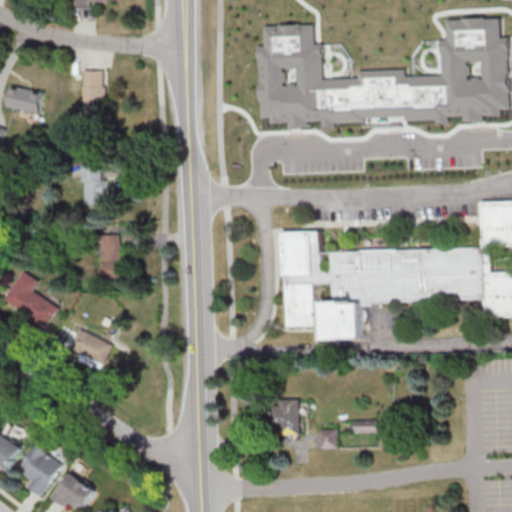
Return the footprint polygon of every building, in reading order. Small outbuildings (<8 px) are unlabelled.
[(105,71),(84,71),(84,114),(78,114),(78,157),(104,157),(105,71)] [(41,113),(45,92),(11,86),(7,108),(41,113)] [(106,164),(84,164),(84,205),(106,205),(106,164)] [(511,203),(479,204),(479,251),(330,255),(329,274),(319,274),(318,234),(279,235),(282,334),(312,331),(313,287),(329,287),(330,345),(364,343),(363,304),(478,303),(479,321),(511,320),(511,275),(491,276),(491,247),(511,246),(511,203)] [(122,235),(101,235),(101,278),(122,278),(122,235)] [(41,281),(24,271),(6,303),(49,328),(61,306),(35,291),(41,281)] [(103,370),(114,344),(79,329),(68,356),(103,370)] [(303,435),(303,399),(283,399),(283,407),(276,407),(276,426),(284,426),(284,435),(303,435)] [(379,420),(358,420),(358,433),(379,433),(379,420)] [(323,449),(339,449),(339,430),(323,430),(323,449)] [(0,466),(8,472),(25,448),(2,433),(0,435),(0,466)] [(35,481),(30,489),(43,497),(66,463),(38,444),(20,471),(35,481)] [(55,496),(77,511),(81,511),(97,491),(72,473),(55,496)]
